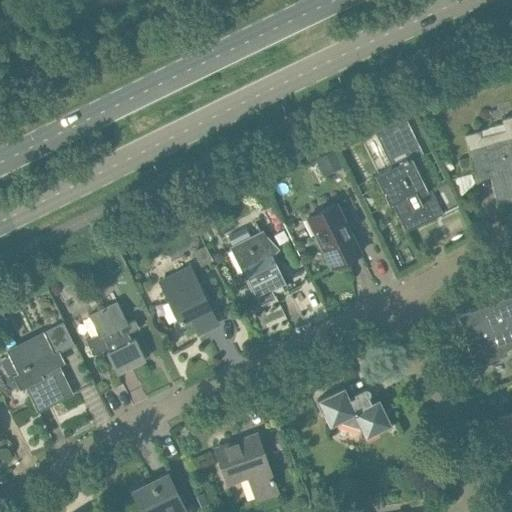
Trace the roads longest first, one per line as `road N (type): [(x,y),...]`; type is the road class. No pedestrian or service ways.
road 1 (secondary): [(0,220),(464,0)]
road 2 (residential): [(0,498),(397,292)]
road 3 (secondary): [(335,0),(0,161)]
road 4 (residential): [(477,511),(397,292)]
road 5 (residential): [(511,241),(397,292)]
